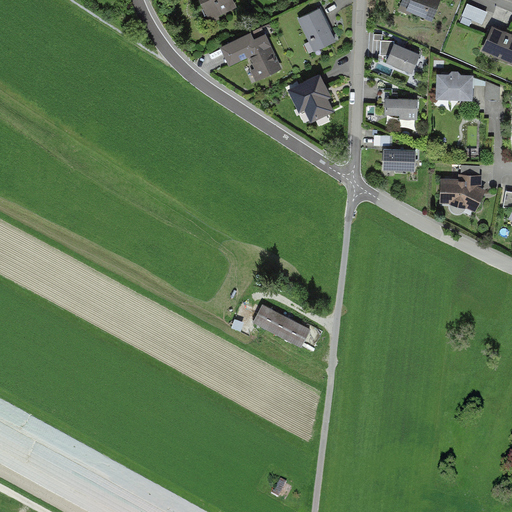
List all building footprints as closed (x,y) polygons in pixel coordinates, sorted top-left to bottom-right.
[(231,0),(198,0),(209,21),(235,8),(231,0)] [(441,0),(398,0),(396,5),(433,20),(441,0)] [(487,12),(467,3),(460,19),(480,27),(487,12)] [(337,41),(321,7),(297,18),(313,52),(337,41)] [(511,30),(490,23),(480,51),(511,63),(511,30)] [(284,70),(266,33),(239,46),(257,83),(284,70)] [(421,54),(393,43),(385,62),(413,74),(421,54)] [(473,75),(437,74),(436,98),(472,100),(473,75)] [(321,75),(288,89),(305,127),(338,113),(321,75)] [(486,98),(501,99),(502,82),(487,81),(486,98)] [(420,100),(384,98),(383,115),(419,117),(420,100)] [(376,134),(376,144),(393,144),(393,134),(376,134)] [(417,150),(382,149),(381,173),(416,174),(417,150)] [(442,179),(442,204),(476,212),(487,191),(482,190),(482,176),(459,175),(459,180),(442,179)] [(253,319),(301,345),(311,327),(263,301),(253,319)] [(282,495),(288,482),(282,479),(275,492),(282,495)]
